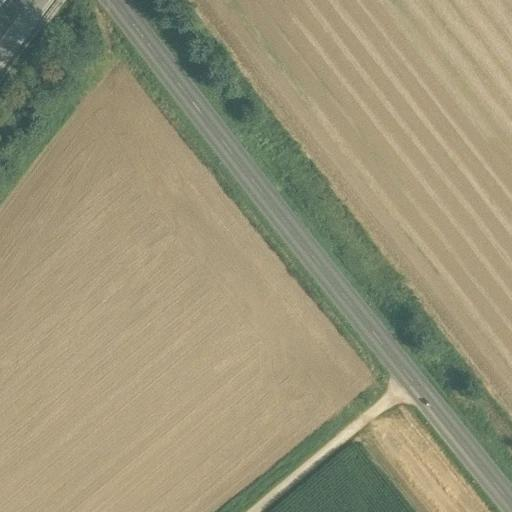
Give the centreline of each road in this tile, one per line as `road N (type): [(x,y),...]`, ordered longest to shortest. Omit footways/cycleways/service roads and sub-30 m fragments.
road 1 (tertiary): [(111,0),(511,507)]
road 2 (track): [(255,511),(411,381)]
